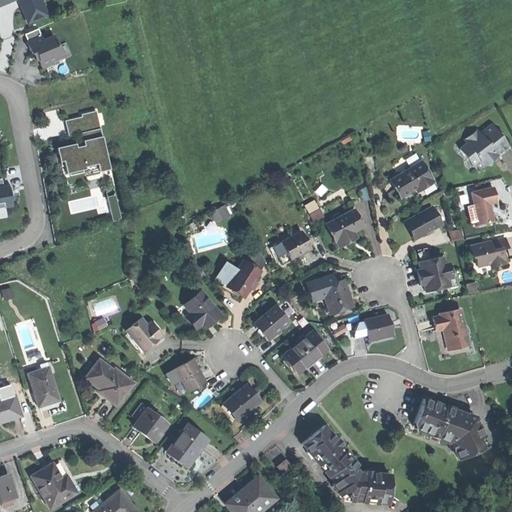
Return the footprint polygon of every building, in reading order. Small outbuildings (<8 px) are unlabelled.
[(0,0),(0,4),(10,0),(19,0),(23,8),(28,22),(47,14),(40,0),(0,0)] [(39,28),(25,34),(28,42),(27,42),(32,54),(33,53),(36,52),(39,59),(42,68),(53,63),(52,59),(63,55),(55,35),(43,40),(39,28)] [(64,161),(66,173),(86,169),(85,166),(98,164),(108,162),(97,110),(81,113),(82,116),(65,120),(68,135),(82,133),(84,145),(77,147),(58,151),(59,156),(60,161),(64,161)] [(467,158),(474,153),(480,160),(477,163),(481,168),(487,164),(492,165),(492,160),(495,158),(491,154),(495,151),(498,155),(510,146),(503,137),(504,135),(502,133),(500,133),(492,124),(481,133),(478,128),(464,139),(467,143),(460,149),(467,158)] [(57,147),(58,151),(77,147),(76,143),(57,147)] [(511,150),(511,149),(510,146),(498,155),(501,159),(511,150)] [(473,166),(477,163),(480,160),(474,153),(467,158),(473,166)] [(110,169),(108,162),(98,164),(99,172),(110,169)] [(389,181),(400,197),(414,188),(418,186),(420,189),(432,181),(420,162),(389,181)] [(0,207),(12,206),(11,196),(9,186),(4,187),(0,187),(0,207)] [(480,224),(495,221),(493,211),(491,204),(499,202),(496,188),(473,192),(476,204),(479,219),(480,224)] [(314,221),(324,216),(316,200),(306,205),(314,221)] [(472,221),(479,219),(476,204),(468,206),(472,221)] [(212,211),(217,219),(227,214),(223,205),(212,211)] [(326,224),(334,241),(336,239),(339,245),(348,240),(346,235),(352,232),(361,227),(353,210),(326,224)] [(410,234),(414,241),(441,226),(432,210),(405,224),(410,234)] [(452,240),(464,238),(462,228),(451,230),(452,240)] [(280,241),(290,259),(301,253),(310,248),(300,231),(280,241)] [(355,237),(352,232),(346,235),(348,240),(352,238),(355,237)] [(483,243),(471,246),(473,257),(476,256),(478,266),(490,263),(491,267),(505,263),(502,249),(505,248),(508,248),(506,238),(490,241),(491,243),(484,245),(483,243)] [(257,247),(246,264),(258,272),(265,263),(257,247)] [(421,269),(423,277),(446,272),(445,264),(443,257),(419,263),(420,267),(421,269)] [(234,291),(243,297),(258,272),(246,264),(242,261),(226,286),(234,291)] [(448,278),(446,272),(423,277),(424,283),(425,288),(426,291),(450,286),(448,278)] [(330,315),(352,307),(347,294),(342,280),(334,283),(331,275),(305,284),(309,294),(318,290),(322,300),(324,299),(330,315)] [(185,317),(195,328),(201,324),(204,327),(211,322),(220,314),(199,290),(184,304),(191,312),(185,317)] [(312,303),(322,300),(318,290),(309,294),(312,303)] [(260,332),(267,340),(288,322),(274,306),(253,323),(260,332)] [(461,309),(441,313),(441,316),(433,318),(435,323),(436,328),(444,326),(449,351),(469,346),(461,309)] [(368,340),(392,334),(389,325),(387,314),(363,320),(363,321),(368,340)] [(126,330),(144,352),(154,343),(159,339),(158,339),(162,335),(151,322),(147,326),(140,318),(126,330)] [(354,343),(368,340),(363,321),(357,323),(352,335),(354,343)] [(310,332),(296,344),(311,361),(319,355),(325,349),(310,332)] [(283,355),(298,373),(304,368),(311,361),(296,344),(283,355)] [(98,359),(84,377),(98,388),(96,390),(106,397),(115,405),(129,387),(121,381),(123,378),(98,359)] [(180,379),(187,391),(204,381),(198,369),(192,359),(174,368),(180,379)] [(26,367),(28,372),(49,366),(47,361),(26,367)] [(48,402),(59,399),(49,366),(28,372),(38,405),(48,402)] [(172,383),(180,379),(174,368),(166,373),(172,383)] [(223,404),(237,420),(260,400),(253,393),(246,385),(223,404)] [(0,397),(0,419),(5,418),(20,413),(13,393),(0,397)] [(434,403),(423,399),(414,421),(418,430),(431,432),(439,434),(439,432),(453,435),(457,443),(462,452),(487,448),(474,421),(470,419),(469,420),(467,419),(467,418),(454,412),(453,413),(446,410),(446,409),(438,405),(437,407),(433,405),(434,403)] [(166,423),(147,409),(134,425),(143,433),(153,440),(166,423)] [(187,424),(166,450),(173,455),(183,463),(194,449),(196,451),(206,439),(187,424)] [(355,470),(353,467),(356,464),(344,450),(324,425),(301,442),(308,451),(310,449),(329,473),(327,475),(333,482),(331,484),(337,493),(339,491),(344,497),(352,497),(351,501),(362,502),(362,498),(375,500),(375,503),(386,505),(389,475),(369,472),(355,470)] [(277,465),(283,473),(290,467),(284,460),(277,465)] [(31,474),(49,507),(76,492),(70,482),(65,484),(53,462),(42,468),(31,474)] [(0,476),(0,498),(1,498),(3,504),(12,502),(10,495),(15,494),(8,474),(0,476)] [(240,495),(227,506),(232,511),(257,511),(275,498),(257,476),(244,487),(238,492),(240,495)] [(93,511),(136,511),(137,511),(119,489),(93,511)]
